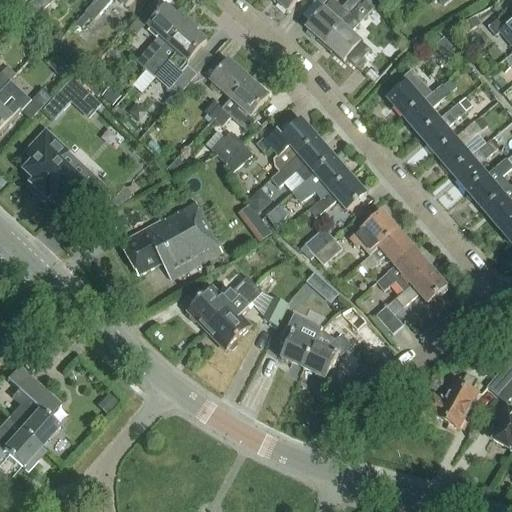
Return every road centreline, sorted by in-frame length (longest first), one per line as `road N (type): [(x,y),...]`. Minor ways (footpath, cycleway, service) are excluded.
road 1 (residential): [(485,299),(270,44),(218,0)]
road 2 (residential): [(334,470),(338,439),(369,390),(403,353),(485,299)]
road 3 (tertiary): [(169,390),(0,230)]
road 4 (tertiary): [(334,470),(252,441),(169,390)]
road 5 (residential): [(107,511),(104,470),(169,390)]
road 6 (tertiary): [(459,511),(334,470)]
